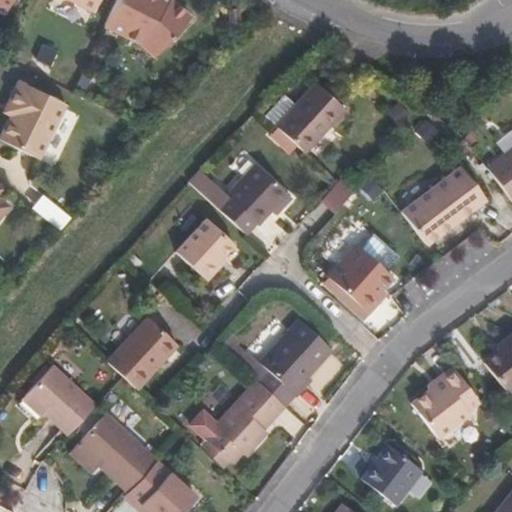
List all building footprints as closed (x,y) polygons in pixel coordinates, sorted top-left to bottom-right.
[(0,0),(0,7),(10,13),(16,0),(0,0)] [(101,0),(71,0),(95,12),(101,0)] [(159,60),(195,21),(174,1),(174,0),(119,0),(106,27),(142,43),(159,60)] [(242,26),(239,9),(229,9),(232,28),(242,26)] [(2,115),(10,118),(0,136),(0,141),(38,161),(64,106),(18,83),(2,115)] [(325,130),(340,113),(310,86),(272,129),(302,156),(316,140),(311,135),(319,126),(325,130)] [(316,140),(325,130),(319,126),(311,135),(316,140)] [(511,149),(488,169),(511,199),(511,149)] [(423,246),(481,200),(456,167),(398,212),(423,246)] [(254,227),(282,196),(250,168),(222,199),(215,193),(207,201),(243,234),(251,225),(254,227)] [(207,201),(215,193),(211,189),(203,198),(207,201)] [(0,227),(14,211),(0,199),(0,227)] [(219,259),(230,247),(201,222),(172,256),(200,280),(219,259)] [(379,293),(390,281),(354,248),(326,280),(364,315),(376,304),(373,300),(379,293)] [(204,284),(223,262),(219,259),(200,280),(204,284)] [(376,304),(383,296),(379,293),(373,300),(376,304)] [(152,364),(172,343),(146,320),(107,364),(121,377),(137,391),(156,368),(152,364)] [(328,352),(296,323),(258,364),(294,399),(304,389),(299,384),(305,377),(328,352)] [(511,380),(511,327),(492,343),(495,348),(475,363),(498,392),(511,380)] [(156,368),(175,347),(172,343),(152,364),(156,368)] [(93,408),(50,369),(23,399),(66,437),(93,408)] [(457,411),(468,402),(444,370),(431,378),(434,382),(403,407),(428,439),(459,415),(457,411)] [(304,389),(310,382),(305,377),(299,384),(304,389)] [(260,431),(283,407),(255,382),(212,427),(215,430),(205,441),(227,462),(238,451),(244,457),(258,442),(254,438),(260,431)] [(155,462),(103,415),(79,443),(101,463),(97,467),(127,493),(155,462)] [(258,442),(265,435),(260,431),(254,438),(258,442)] [(388,501),(415,466),(381,440),(355,475),(388,501)] [(227,462),(205,441),(199,447),(222,469),(227,462)] [(101,463),(79,443),(75,447),(97,467),(101,463)] [(184,511),(195,500),(155,462),(127,493),(122,498),(136,509),(139,505),(146,511),(184,511)] [(511,511),(511,492),(494,511),(511,511)] [(332,511),(337,506),(332,501),(323,511),(332,511)]
